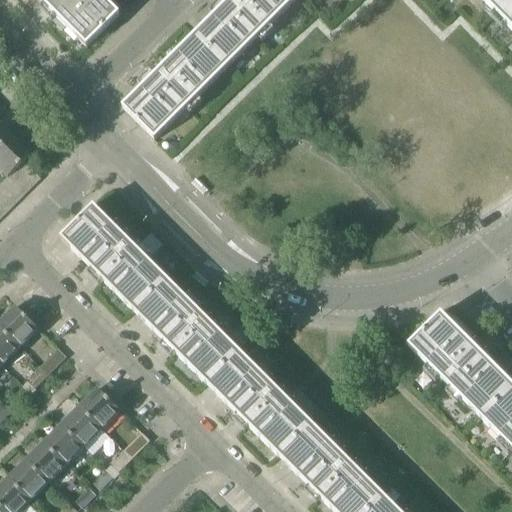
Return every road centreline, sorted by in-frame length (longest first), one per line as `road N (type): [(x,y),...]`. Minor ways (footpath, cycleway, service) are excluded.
road 1 (residential): [(474,259),(419,286),(371,297),(315,296),(266,281),(201,238),(114,148)]
road 2 (residential): [(212,450),(12,249)]
road 3 (residential): [(74,106),(181,1)]
road 4 (residential): [(12,249),(114,148)]
